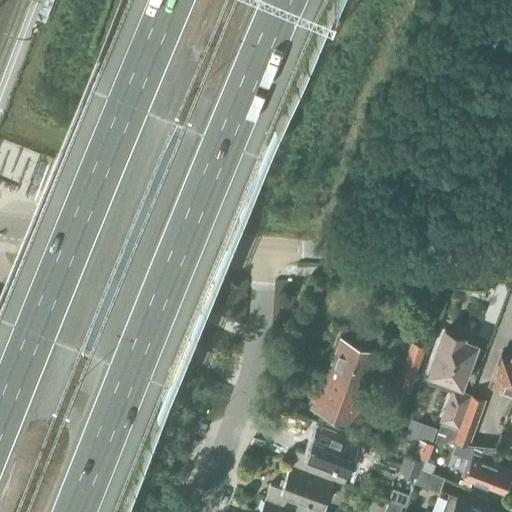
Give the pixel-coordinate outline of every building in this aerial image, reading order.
[(446,328),(430,372),(432,373),(430,379),(453,388),(442,418),(444,418),(436,439),(454,440),(454,439),(471,394),(460,389),(461,384),(462,385),(478,342),(465,337),(465,335),(446,328)] [(324,370),(324,371),(368,388),(370,382),(367,381),(379,349),(341,335),(327,372),(324,370)] [(398,369),(392,386),(411,393),(419,373),(416,372),(426,346),(413,341),(401,370),(398,369)] [(511,354),(511,356),(502,352),(491,381),(511,388),(511,354)] [(368,388),(324,371),(311,405),(355,422),(368,388)] [(454,440),(451,449),(470,456),(481,461),(482,457),(489,460),(495,442),(470,439),(485,399),(471,394),(454,439),(454,440)] [(297,445),(291,460),(334,477),(359,487),(372,452),(358,446),(360,441),(318,425),(308,450),(297,445)] [(397,438),(394,447),(414,455),(417,445),(397,438)] [(405,452),(399,469),(416,475),(422,459),(405,452)] [(470,456),(464,469),(475,474),(474,477),(504,489),(506,484),(509,483),(511,476),(510,473),(511,469),(511,468),(489,460),(482,457),(481,461),(470,456)] [(320,511),(334,477),(291,460),(282,485),(272,481),(266,496),(308,511),(320,511)] [(421,466),(415,481),(439,490),(445,476),(421,466)] [(450,491),(441,511),(495,511),(496,509),(450,491)] [(308,511),(266,496),(259,511),(308,511)] [(390,499),(384,511),(400,511),(403,504),(390,499)]
